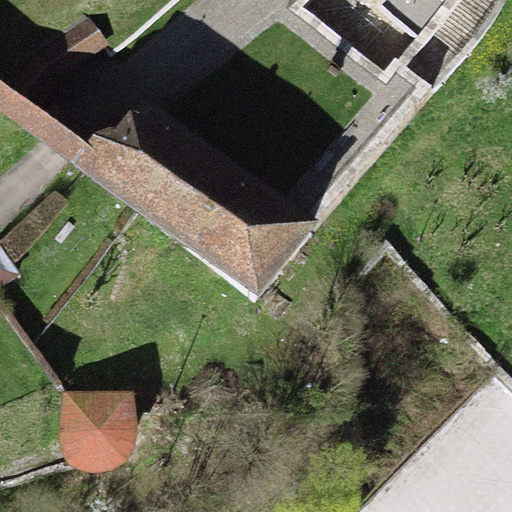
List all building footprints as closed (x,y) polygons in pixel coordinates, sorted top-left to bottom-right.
[(29,57),(54,76),(102,44),(84,19),(29,57)] [(54,76),(29,57),(6,87),(31,106),(54,76)] [(349,97),(386,129),(416,91),(394,73),(384,86),(369,73),(349,97)] [(300,228),(143,108),(116,142),(109,138),(97,141),(89,152),(80,145),(74,152),(73,151),(66,161),(253,302),(309,235),(307,233),(300,228)] [(80,145),(51,122),(46,129),(48,130),(40,141),(66,161),(73,151),(74,152),(80,145)] [(0,250),(0,285),(16,274),(0,250)] [(511,511),(511,393),(510,397),(493,374),(356,511),(511,511)] [(101,471),(112,468),(122,462),(130,453),(134,442),(134,431),(131,420),(124,410),(114,403),(103,400),(91,401),(80,405),(75,409),(73,408),(67,403),(65,445),(72,459),(76,463),(78,465),(89,470),(101,471)]
